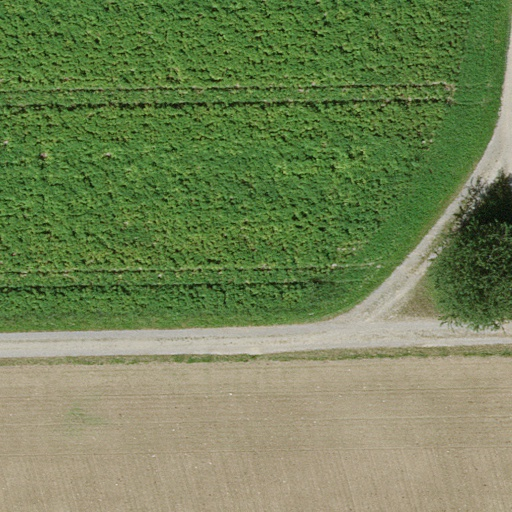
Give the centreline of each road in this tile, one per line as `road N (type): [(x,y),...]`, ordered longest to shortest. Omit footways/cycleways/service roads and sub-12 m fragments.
road 1 (track): [(0,350),(511,345)]
road 2 (track): [(364,345),(511,145)]
